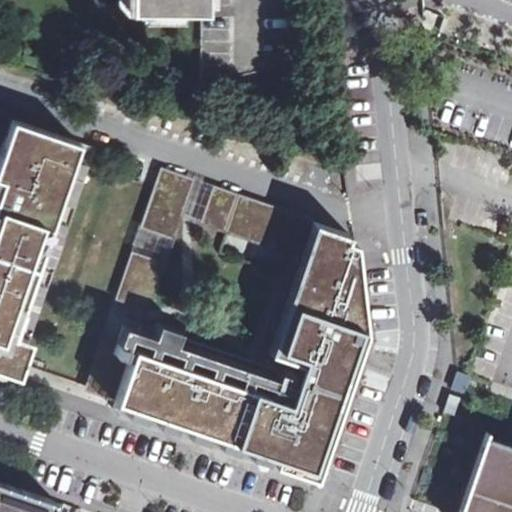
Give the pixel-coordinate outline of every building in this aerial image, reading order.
[(213,0),(213,7),(200,7),(201,81),(292,60),(292,0),(213,0)] [(451,38),(511,56),(511,25),(461,9),(451,38)] [(96,147),(11,117),(0,148),(0,369),(17,375),(96,147)] [(148,218),(177,227),(181,215),(192,184),(164,174),(148,218)] [(192,184),(181,215),(236,235),(248,203),(192,184)] [(308,225),(248,203),(236,235),(297,256),(308,225)] [(148,218),(136,252),(165,261),(177,227),(148,218)] [(313,223),(264,365),(296,375),(268,461),(314,477),(365,331),(360,286),(355,241),(346,238),(348,233),(313,223)] [(148,310),(165,261),(136,252),(120,300),(148,310)] [(112,408),(268,461),(296,375),(264,365),(177,336),(180,329),(156,321),(155,328),(126,318),(115,352),(130,357),(112,408)] [(470,375),(457,371),(450,389),(464,393),(470,375)] [(459,397),(449,393),(443,411),(453,414),(459,397)] [(511,511),(511,443),(483,434),(456,511),(511,511)] [(0,511),(45,511),(51,497),(0,480),(0,511)]
